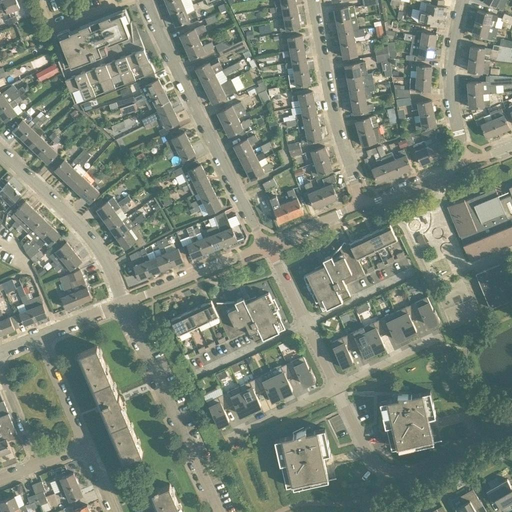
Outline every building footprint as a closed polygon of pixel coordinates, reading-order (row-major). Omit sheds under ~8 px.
[(13,24),(3,0),(0,0),(0,15),(2,15),(5,21),(6,20),(8,26),(13,24)] [(16,0),(3,0),(13,24),(17,22),(15,17),(16,16),(14,10),(20,8),(16,0)] [(170,0),(166,2),(171,14),(185,8),(181,0),(170,0)] [(263,10),(268,9),(276,7),(296,3),(295,0),(280,0),(281,2),(275,3),(275,2),(262,5),(263,10)] [(426,3),(425,12),(439,14),(439,18),(444,19),(446,7),(443,6),(444,1),(439,0),(423,0),(423,2),(423,3),(426,3)] [(505,0),(484,0),(484,1),(495,6),(494,7),(501,10),(505,0)] [(283,11),(284,18),(298,16),(296,3),(276,7),(268,9),(269,14),(277,12),(283,11)] [(227,10),(224,4),(217,7),(220,13),(227,10)] [(185,8),(171,14),(176,26),(198,17),(195,11),(194,11),(192,5),(185,8)] [(364,9),(364,7),(363,5),(358,6),(355,7),(355,6),(334,10),(336,22),(356,18),(355,11),(356,11),(355,9),(358,8),(359,10),(364,9)] [(478,10),(475,23),(495,27),(497,15),(478,10)] [(58,61),(64,78),(60,79),(62,84),(66,82),(75,103),(155,71),(136,27),(132,28),(131,23),(130,23),(133,41),(132,41),(120,11),(59,36),(71,66),(65,68),(54,35),(53,35),(58,61)] [(439,14),(425,12),(420,11),(418,19),(417,23),(423,24),(437,27),(439,18),(439,14)] [(511,16),(504,14),(501,21),(510,24),(511,24),(511,16)] [(216,21),(214,15),(205,20),(207,25),(216,21)] [(298,16),(284,18),(286,25),(279,26),(280,31),(301,28),(298,16)] [(336,22),(339,34),(358,30),(356,18),(336,22)] [(495,27),(475,23),(472,34),(492,39),(493,36),(495,37),(498,28),(495,27)] [(180,36),(185,47),(200,40),(197,34),(206,30),(204,25),(180,36)] [(383,32),(381,26),(375,27),(377,38),(386,37),(385,32),(383,32)] [(339,34),(341,46),(355,43),(354,38),(365,36),(363,29),(358,30),(339,34)] [(385,30),(386,37),(386,38),(393,39),(394,32),(385,30)] [(254,39),(253,31),(246,32),(246,40),(254,39)] [(413,35),(411,42),(420,44),(435,46),(436,34),(417,31),(416,36),(413,35)] [(289,43),(290,50),(304,47),(302,35),(282,39),(282,40),(283,44),(289,43)] [(511,41),(500,39),(499,46),(500,46),(510,48),(511,48),(511,41)] [(200,40),(185,47),(190,59),(214,48),(211,42),(203,46),(200,40)] [(227,40),(215,45),(218,52),(219,52),(231,46),(230,46),(227,40)] [(247,48),(243,40),(230,46),(231,46),(219,52),(221,56),(231,52),(233,55),(247,48)] [(355,43),(341,46),(343,58),(363,54),(361,42),(355,43)] [(420,44),(411,42),(410,52),(409,55),(432,59),(435,46),(420,44)] [(374,49),(375,55),(388,53),(387,46),(374,49)] [(471,46),(469,59),(482,60),(483,54),(490,55),(490,54),(491,49),(471,46)] [(276,65),(285,63),(306,59),(304,47),(290,50),(291,57),(285,58),(275,59),(276,65)] [(389,52),(389,55),(391,58),(394,58),(396,56),(397,52),(395,50),(391,49),(389,52)] [(377,63),(381,62),(383,71),(384,71),(391,70),(388,53),(375,55),(377,63)] [(215,74),(222,70),(220,64),(217,58),(196,69),(201,81),(215,74)] [(256,67),(253,59),(248,62),(252,69),(256,67)] [(293,68),(294,74),(308,71),(306,59),(285,63),(286,69),(293,68)] [(410,66),(409,78),(431,79),(431,66),(415,65),(416,60),(399,59),(398,66),(410,66)] [(482,60),(469,59),(468,71),(488,74),(489,68),(482,68),(482,60)] [(345,65),(347,78),(367,74),(365,63),(364,63),(364,62),(359,63),(345,65)] [(54,73),(50,66),(35,73),(39,81),(54,74),(54,73)] [(222,70),(225,76),(234,72),(231,66),(222,70)] [(308,71),(294,74),(288,75),(290,87),(310,83),(308,71)] [(201,81),(207,92),(221,85),(215,74),(201,81)] [(347,78),(349,90),(374,85),(373,78),(368,79),(367,74),(347,78)] [(111,111),(119,108),(128,104),(139,101),(155,94),(164,90),(158,79),(156,80),(154,75),(140,81),(142,86),(138,88),(142,94),(134,98),(133,96),(108,104),(111,111)] [(467,83),(468,95),(482,94),(495,93),(495,86),(511,84),(511,77),(489,76),(490,81),(488,81),(467,83)] [(256,81),(259,87),(264,84),(262,78),(256,81)] [(431,79),(409,78),(409,85),(410,85),(410,90),(430,91),(431,79)] [(221,85),(207,92),(212,103),(234,92),(237,91),(231,80),(221,85)] [(265,91),(267,90),(264,84),(259,87),(252,90),(247,92),(250,97),(257,94),(265,91)] [(0,94),(0,110),(19,96),(24,92),(28,90),(24,85),(15,92),(15,93),(6,99),(2,93),(0,94)] [(349,90),(352,102),(366,99),(365,93),(375,91),(374,85),(349,90)] [(267,89),(269,96),(279,94),(278,87),(267,89)] [(396,98),(410,97),(410,90),(404,90),(394,89),(396,98)] [(19,96),(0,110),(0,114),(5,121),(17,113),(13,108),(18,105),(17,104),(25,98),(23,94),(28,91),(28,90),(24,92),(19,96)] [(150,109),(156,106),(169,100),(164,90),(155,94),(139,101),(128,104),(119,108),(122,115),(137,110),(136,108),(147,103),(150,109)] [(270,101),(265,91),(257,94),(262,105),(270,101)] [(299,99),(300,106),(315,103),(312,91),(292,96),(293,100),(299,99)] [(482,94),(468,95),(469,107),(490,106),(489,100),(483,101),(482,94)] [(411,104),(410,98),(396,100),(397,107),(411,104)] [(366,99),(352,102),(354,114),(374,110),(374,105),(367,106),(366,99)] [(143,121),(145,125),(156,120),(161,117),(174,111),(169,100),(156,106),(159,113),(147,118),(143,121)] [(419,109),(420,115),(434,113),(431,100),(411,104),(413,110),(419,109)] [(217,113),(223,124),(237,117),(245,113),(242,108),(244,107),(241,101),(217,113)] [(90,102),(83,104),(85,111),(92,108),(90,102)] [(285,118),(286,122),(317,115),(315,103),(300,106),(296,107),(297,114),(296,114),(296,115),(288,116),(288,117),(285,118)] [(490,114),(490,115),(498,133),(509,128),(501,109),(497,111),(496,110),(489,112),(490,114)] [(79,115),(75,110),(70,114),(73,119),(79,115)] [(22,138),(30,147),(40,137),(40,136),(44,132),(39,127),(42,123),(45,126),(51,121),(47,118),(51,114),(49,111),(40,119),(35,124),(31,128),(22,138)] [(174,111),(161,117),(166,127),(158,132),(161,137),(170,133),(168,128),(179,122),(174,111)] [(434,113),(420,115),(421,122),(415,123),(416,129),(436,125),(434,113)] [(298,125),(299,131),(306,130),(320,127),(317,115),(286,122),(287,127),(298,125)] [(498,133),(490,115),(483,118),(483,117),(479,119),(486,138),(498,133)] [(355,121),(359,133),(373,129),(371,123),(377,121),(375,116),(355,121)] [(237,117),(223,124),(229,136),(252,124),(250,118),(240,123),(237,117)] [(264,123),(261,117),(255,120),(258,126),(264,123)] [(13,130),(22,138),(31,128),(27,125),(23,120),(13,130)] [(158,124),(156,120),(145,125),(144,126),(146,130),(152,127),(158,124)] [(277,128),(275,120),(268,122),(270,130),(277,128)] [(320,127),(306,130),(307,136),(301,137),(302,143),(322,139),(320,127)] [(373,129),(359,133),(362,145),(382,140),(379,128),(373,129)] [(433,128),(421,133),(424,141),(432,160),(444,155),(433,128)] [(420,131),(410,134),(407,134),(404,135),(404,138),(405,139),(405,140),(407,145),(407,146),(408,147),(414,144),(411,137),(421,134),(421,133),(420,131)] [(49,137),(52,141),(57,136),(53,132),(49,137)] [(163,150),(166,155),(172,152),(177,149),(190,143),(185,132),(173,138),(170,133),(156,140),(158,145),(172,139),(174,143),(168,147),(169,148),(163,150)] [(421,133),(421,134),(424,141),(413,146),(421,165),(432,160),(424,141),(421,133)] [(234,146),(239,157),(253,150),(250,145),(258,141),(255,135),(248,139),(234,146)] [(52,141),(56,144),(60,139),(57,136),(52,141)] [(30,147),(39,155),(48,145),(40,137),(30,147)] [(405,140),(405,139),(398,142),(400,148),(407,145),(405,140)] [(260,146),(263,152),(272,148),(269,142),(263,145),(260,146)] [(287,145),(289,151),(300,148),(299,142),(287,145)] [(190,143),(177,149),(182,160),(195,154),(190,143)] [(48,163),(57,153),(48,145),(39,155),(48,163)] [(379,153),(381,159),(386,157),(382,146),(377,148),(379,153)] [(313,156),(315,163),(329,158),(325,147),(305,152),(307,157),(313,156)] [(302,154),(300,148),(289,151),(290,157),(302,154)] [(366,151),(368,156),(373,155),(379,153),(377,148),(366,151)] [(55,170),(63,178),(73,168),(81,160),(87,153),(84,150),(69,164),(64,160),(55,170)] [(239,157),(245,169),(259,161),(253,150),(239,157)] [(401,157),(395,160),(400,173),(411,168),(406,155),(405,155),(403,150),(398,152),(401,157)] [(146,159),(143,152),(136,156),(140,162),(146,159)] [(63,178),(72,186),(82,176),(86,172),(81,167),(84,163),(85,163),(91,157),(87,153),(81,160),(73,168),(63,178)] [(392,155),(386,157),(381,159),(389,178),(388,178),(389,179),(391,178),(391,177),(400,173),(395,160),(394,160),(392,155)] [(329,158),(315,163),(317,169),(311,171),(313,177),(332,170),(329,158)] [(389,178),(381,159),(376,160),(379,166),(372,169),(377,182),(388,178),(389,178)] [(259,161),(245,169),(251,180),(272,168),(269,162),(262,167),(259,161)] [(176,188),(177,190),(206,175),(201,164),(189,170),(187,165),(172,172),(175,178),(182,174),(185,180),(177,184),(178,187),(176,188)] [(303,174),(301,168),(293,170),(295,176),(303,174)] [(90,184),(94,181),(90,177),(92,175),(88,170),(86,172),(82,176),(72,186),(81,195),(90,184)] [(94,181),(98,176),(94,172),(92,175),(90,177),(94,181)] [(192,195),(199,192),(198,192),(211,186),(206,175),(177,190),(179,194),(184,191),(184,192),(189,189),(192,195)] [(320,189),(326,204),(338,199),(331,183),(336,181),(334,175),(323,179),(325,186),(320,189)] [(276,185),(273,179),(262,184),(266,191),(276,185)] [(2,189),(0,187),(0,194),(11,205),(21,195),(8,182),(7,183),(2,189)] [(320,189),(319,189),(315,191),(311,182),(305,184),(308,193),(309,195),(314,208),(326,204),(320,189)] [(90,184),(81,195),(89,203),(99,193),(90,184)] [(198,192),(199,192),(204,203),(217,196),(211,186),(198,192)] [(511,194),(509,196),(500,200),(495,189),(465,201),(464,199),(447,206),(460,237),(460,236),(464,244),(463,245),(470,262),(511,244),(511,186),(509,188),(511,194)] [(291,200),(285,203),(291,218),(303,213),(293,189),(287,191),(291,200)] [(166,206),(172,203),(169,195),(162,198),(166,206)] [(125,204),(126,203),(131,200),(128,196),(117,203),(113,197),(108,201),(97,210),(104,219),(115,211),(120,208),(125,204)] [(217,196),(204,203),(209,214),(222,207),(217,196)] [(291,218),(285,203),(280,205),(276,196),(270,199),(280,223),(291,218)] [(12,226),(16,229),(24,220),(34,209),(25,201),(16,211),(11,217),(16,221),(12,226)] [(150,215),(161,208),(157,202),(146,209),(150,215)] [(120,208),(123,212),(128,208),(125,204),(120,208)] [(23,229),(27,233),(33,228),(43,217),(34,209),(24,220),(16,229),(19,232),(23,229)] [(122,221),(118,215),(115,211),(104,219),(111,229),(122,221)] [(400,216),(402,222),(410,218),(408,213),(400,216)] [(22,245),(26,252),(41,236),(51,226),(43,217),(33,228),(27,233),(33,238),(29,241),(28,240),(22,245)] [(111,229),(118,239),(138,224),(135,219),(131,222),(127,217),(122,221),(111,229)] [(138,224),(118,239),(125,248),(142,236),(137,230),(141,227),(138,224)] [(390,224),(379,229),(387,245),(396,240),(396,241),(397,240),(390,224)] [(41,236),(26,252),(30,258),(33,262),(43,254),(38,249),(41,246),(41,247),(46,241),(50,245),(60,234),(51,226),(41,236)] [(187,245),(192,258),(204,254),(194,229),(192,226),(186,229),(192,243),(187,245)] [(220,232),(226,245),(237,240),(232,227),(220,232)] [(194,229),(204,254),(215,249),(209,236),(203,239),(198,228),(194,229)] [(379,229),(369,234),(377,250),(387,245),(379,229)] [(209,236),(215,249),(226,245),(220,232),(209,236)] [(369,234),(360,239),(367,254),(377,250),(369,234)] [(420,245),(426,242),(423,235),(417,237),(420,245)] [(165,237),(160,240),(164,247),(168,245),(166,239),(165,238),(165,237)] [(349,243),(349,244),(357,259),(367,254),(360,239),(349,243)] [(50,265),(53,268),(74,251),(66,242),(56,251),(60,256),(50,265)] [(357,259),(349,244),(347,245),(344,242),(339,248),(339,249),(339,248),(343,257),(334,261),(332,255),(323,259),(326,267),(323,269),(322,267),(304,276),(308,285),(312,282),(316,291),(312,293),(316,302),(322,299),(326,308),(342,301),(342,300),(350,296),(346,288),(347,288),(345,284),(365,275),(357,259)] [(171,251),(168,245),(164,247),(164,248),(166,253),(167,253),(172,266),(183,261),(178,248),(171,251)] [(144,250),(145,249),(144,248),(136,252),(130,256),(132,261),(137,259),(139,264),(134,266),(139,279),(150,275),(144,262),(142,257),(140,252),(144,250)] [(144,248),(145,249),(144,250),(140,252),(142,257),(144,262),(150,275),(161,270),(155,257),(149,260),(145,248),(144,248)] [(74,251),(53,268),(56,272),(60,268),(62,270),(67,265),(71,270),(82,261),(74,251)] [(167,253),(166,253),(155,257),(161,270),(172,266),(167,253)] [(475,274),(490,309),(511,299),(511,291),(501,263),(475,274)] [(46,272),(42,267),(36,271),(40,276),(46,272)] [(71,273),(67,275),(74,292),(79,304),(92,298),(80,270),(71,273)] [(74,292),(67,275),(59,278),(64,291),(60,293),(66,309),(79,304),(74,292)] [(16,289),(12,279),(1,284),(5,293),(16,289)] [(31,308),(22,286),(21,285),(16,287),(25,310),(19,313),(24,325),(36,321),(31,308)] [(219,316),(218,316),(229,339),(249,330),(251,334),(251,333),(255,342),(263,338),(263,339),(279,331),(275,321),(281,318),(277,310),(273,312),(268,303),(273,301),(269,293),(250,301),(251,303),(247,304),(244,297),(235,301),(238,307),(229,311),(225,303),(225,302),(220,302),(217,302),(217,303),(217,307),(215,308),(219,316)] [(0,325),(4,334),(15,329),(19,327),(14,315),(10,317),(4,319),(0,309),(0,296),(0,297),(0,296),(0,325)] [(427,297),(411,304),(416,316),(422,314),(428,325),(429,325),(429,326),(440,321),(435,310),(433,310),(427,297)] [(208,321),(218,316),(219,316),(215,308),(211,301),(201,305),(208,321)] [(43,304),(31,308),(36,321),(48,316),(43,304)] [(407,313),(398,318),(407,337),(416,332),(415,331),(416,330),(411,319),(416,316),(411,304),(405,307),(407,313)] [(199,326),(208,321),(201,305),(191,310),(199,326)] [(189,331),(199,326),(191,310),(181,315),(189,331)] [(377,313),(362,320),(364,325),(379,319),(377,313)] [(179,335),(189,331),(181,315),(171,320),(178,336),(179,335)] [(385,316),(379,319),(385,331),(390,329),(396,340),(397,340),(398,341),(407,337),(398,318),(388,322),(385,316)] [(379,319),(363,327),(375,352),(384,347),(384,346),(385,346),(379,334),(385,331),(379,319)] [(363,327),(347,335),(353,346),(359,344),(364,355),(365,355),(366,356),(375,352),(363,327)] [(353,346),(347,335),(331,342),(338,356),(337,356),(342,368),(352,362),(352,361),(353,361),(348,349),(353,346)] [(128,460),(132,458),(143,453),(122,404),(123,403),(119,395),(118,396),(97,346),(80,353),(126,460),(128,460)] [(303,356),(287,364),(292,375),(298,373),(304,384),(305,384),(305,385),(316,380),(311,369),(309,369),(303,356)] [(283,372),(274,377),(283,396),(292,391),(291,390),(292,390),(287,378),(292,375),(287,364),(281,367),(283,372)] [(256,378),(255,379),(261,390),(266,388),(272,399),(273,399),(274,400),(283,396),(274,377),(264,382),(261,376),(260,376),(256,378)] [(255,379),(239,386),(251,411),(260,407),(260,405),(261,405),(255,393),(261,390),(255,379)] [(239,386),(223,394),(229,406),(234,403),(240,415),(241,414),(242,415),(251,411),(239,386)] [(434,443),(436,415),(430,391),(412,395),(393,395),(393,399),(380,402),(385,426),(391,425),(397,448),(398,447),(399,451),(434,443)] [(229,406),(223,394),(207,402),(214,415),(213,416),(218,427),(228,422),(228,420),(229,420),(223,408),(229,406)] [(0,402),(0,416),(8,413),(3,401),(0,402)] [(0,454),(11,450),(6,438),(5,439),(4,436),(8,435),(10,440),(18,436),(9,413),(8,413),(0,416),(0,430),(0,431),(0,454)] [(325,429),(312,432),(310,427),(302,431),(293,435),(293,436),(275,440),(279,459),(280,458),(280,457),(286,456),(294,488),(329,481),(321,449),(329,447),(325,429)] [(61,491),(65,489),(78,483),(73,472),(56,480),(61,491)] [(472,479),(469,473),(462,477),(466,483),(472,479)] [(500,508),(508,503),(511,509),(511,508),(511,487),(511,488),(507,479),(487,491),(492,500),(495,499),(500,508)] [(36,495),(38,500),(46,497),(44,492),(46,491),(42,482),(32,486),(36,495)] [(78,483),(65,489),(70,501),(83,495),(78,483)] [(181,511),(170,484),(159,488),(158,487),(155,488),(156,490),(153,491),(161,511),(181,511)] [(482,506),(473,489),(460,497),(464,503),(455,508),(457,511),(476,511),(475,509),(482,506)] [(36,495),(28,498),(30,503),(38,500),(36,495)] [(0,501),(0,504),(2,511),(8,511),(19,508),(19,507),(14,496),(0,501)] [(48,502),(46,497),(38,500),(40,505),(48,502)] [(30,503),(32,508),(40,505),(38,500),(30,503)]
